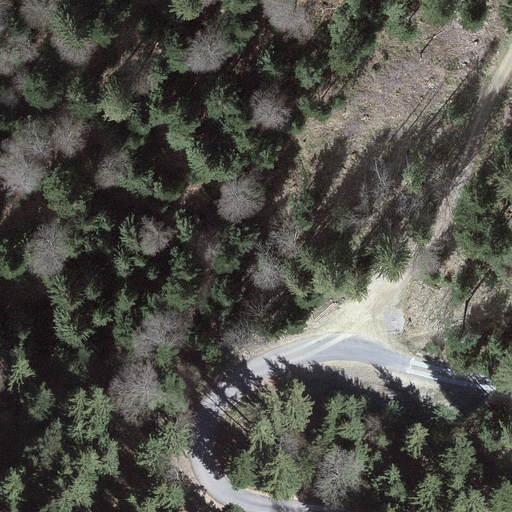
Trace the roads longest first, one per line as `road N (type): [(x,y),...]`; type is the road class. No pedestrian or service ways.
road 1 (track): [(432,235),(511,74)]
road 2 (track): [(360,345),(368,311),(432,235)]
